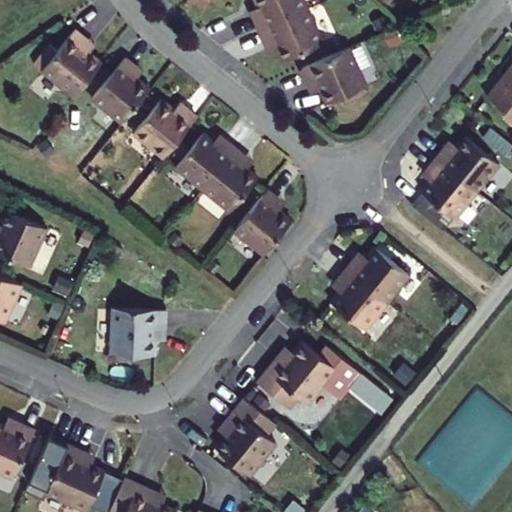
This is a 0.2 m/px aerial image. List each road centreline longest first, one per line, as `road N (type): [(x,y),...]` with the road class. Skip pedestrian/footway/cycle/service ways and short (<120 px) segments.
road 1 (residential): [(346,180),(161,394),(108,398),(0,351)]
road 2 (residential): [(511,275),(327,511)]
road 3 (residential): [(124,0),(155,33),(346,180)]
road 4 (residential): [(346,180),(493,0)]
